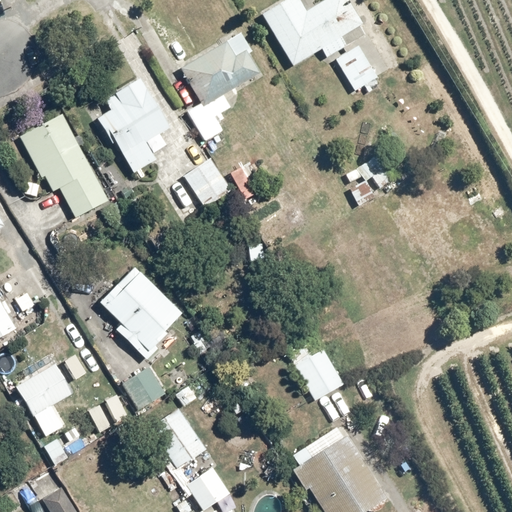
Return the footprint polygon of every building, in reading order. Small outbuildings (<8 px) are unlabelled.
[(301,0),(287,0),(263,14),(294,66),(323,49),(328,58),(369,34),(348,0),(326,0),(308,11),(301,0)] [(228,41),(181,68),(204,107),(261,73),(248,51),(237,57),(228,41)] [(374,76),(355,44),(332,58),(351,90),(374,76)] [(102,117),(135,172),(157,159),(147,142),(171,128),(141,77),(105,98),(112,111),(102,117)] [(64,114),(21,137),(51,193),(59,189),(76,220),(111,202),(64,114)] [(228,190),(207,159),(182,176),(203,207),(228,190)] [(254,162),(230,173),(243,201),(267,190),(254,162)] [(184,314),(135,268),(101,304),(122,324),(115,331),(146,360),(169,335),(166,332),(184,314)] [(29,286),(9,299),(19,316),(40,302),(29,286)] [(0,335),(14,328),(0,303),(0,335)] [(341,383),(312,331),(283,348),(313,399),(341,383)] [(87,371),(75,352),(61,360),(73,379),(87,371)] [(56,365),(18,387),(47,437),(67,426),(55,406),(74,395),(56,365)] [(163,394),(147,366),(120,382),(136,410),(163,394)] [(127,415),(116,393),(102,400),(113,422),(127,415)] [(109,425),(98,404),(85,411),(96,432),(109,425)] [(202,449),(175,408),(146,427),(173,468),(202,449)] [(62,431),(39,445),(50,462),(73,448),(62,431)] [(348,437),(294,470),(307,491),(310,489),(325,511),(368,511),(388,500),(348,437)] [(31,450),(11,466),(21,480),(41,464),(31,450)] [(226,492),(209,466),(182,483),(199,510),(226,492)] [(74,511),(57,485),(38,498),(47,511),(74,511)] [(44,511),(29,489),(18,496),(28,511),(44,511)]
